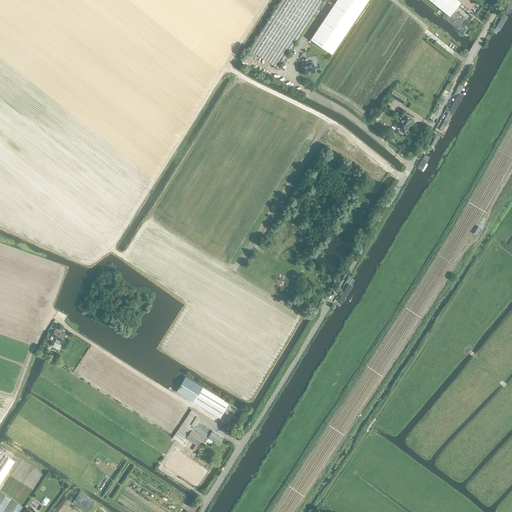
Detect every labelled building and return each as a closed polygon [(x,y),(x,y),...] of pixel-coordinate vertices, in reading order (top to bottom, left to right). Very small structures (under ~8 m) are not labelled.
[(281,0),(249,49),(278,68),(322,0),(281,0)] [(336,0),(310,39),(332,54),(368,0),(336,0)] [(429,0),(445,13),(442,17),(463,34),(466,29),(464,27),(473,16),(469,13),(467,15),(457,7),(460,2),(457,0),(429,0)] [(511,0),(505,0),(500,10),(508,15),(511,6),(511,0)] [(493,23),(500,27),(506,16),(499,12),(493,23)] [(301,63),(302,66),(303,74),(304,74),(308,73),(309,73),(310,73),(311,73),(310,73),(315,72),(314,64),(313,61),(301,63)] [(445,110),(452,114),(463,94),(460,92),(463,87),(459,85),(445,110)] [(390,95),(403,103),(406,97),(393,89),(390,95)] [(400,117),(400,118),(396,124),(397,124),(395,126),(399,128),(399,130),(402,132),(403,130),(404,131),(408,124),(407,123),(411,118),(405,114),(407,111),(402,108),(397,115),(400,117)] [(434,130),(441,134),(451,115),(444,111),(434,130)] [(426,144),(434,148),(440,136),(433,133),(426,144)] [(422,152),(414,166),(421,170),(430,157),(422,152)] [(478,236),(482,229),(478,226),(474,233),(478,236)] [(345,304),(358,282),(351,278),(338,299),(345,304)] [(55,329),(51,336),(61,342),(65,335),(55,329)] [(160,427),(162,424),(177,400),(77,336),(60,363),(160,427)] [(176,391),(188,398),(220,417),(229,403),(185,376),(176,391)] [(177,400),(162,424),(173,431),(176,433),(185,439),(186,438),(198,446),(202,440),(205,443),(207,439),(207,438),(208,437),(212,430),(198,422),(200,419),(196,417),(198,414),(188,407),(177,400)] [(218,444),(223,437),(212,430),(208,437),(218,444)] [(0,451),(0,484),(15,461),(0,451)] [(73,502),(88,511),(95,501),(79,491),(73,502)]
